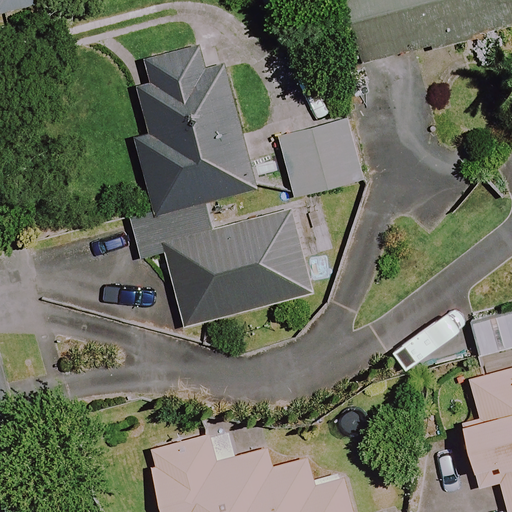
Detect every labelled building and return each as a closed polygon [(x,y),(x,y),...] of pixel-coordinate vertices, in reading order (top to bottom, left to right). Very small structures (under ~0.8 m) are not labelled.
[(0,0),(0,14),(50,0),(0,0)] [(506,29),(499,0),(320,0),(335,67),(506,29)] [(208,201),(272,185),(258,131),(240,136),(221,62),(195,68),(190,49),(121,67),(139,136),(129,139),(148,216),(208,201)] [(358,178),(340,119),(273,139),(291,199),(358,178)] [(148,216),(125,222),(135,262),(159,256),(177,328),(309,294),(285,201),(212,219),(208,201),(148,216)] [(477,356),(511,347),(511,311),(469,321),(477,356)] [(511,511),(511,366),(465,379),(474,417),(463,420),(476,471),(493,467),(504,511),(511,511)] [(349,511),(337,473),(311,481),(304,457),(272,467),(266,447),(234,457),(225,429),(140,456),(157,511),(349,511)]
